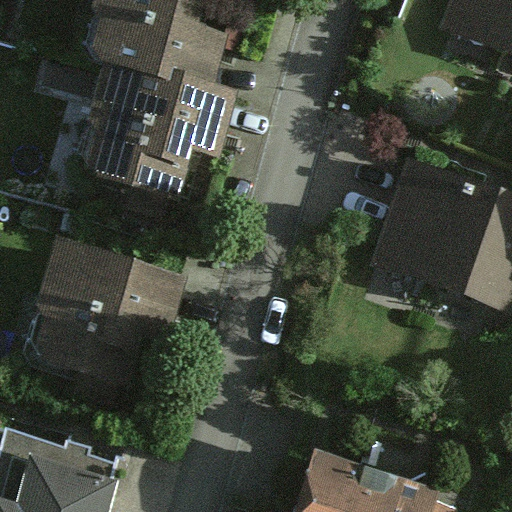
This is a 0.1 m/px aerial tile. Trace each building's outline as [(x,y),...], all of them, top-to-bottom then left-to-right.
[(101,34),(92,63),(209,94),(223,46),(197,38),(208,0),(98,0),(92,22),(101,34)] [(511,0),(460,0),(445,40),(511,66),(511,0)] [(239,103),(209,94),(92,63),(103,81),(86,137),(96,147),(83,189),(176,217),(192,163),(219,171),(239,103)] [(511,320),(511,210),(408,177),(373,286),(509,329),(511,320)] [(132,397),(145,348),(168,354),(185,289),(57,254),(40,319),(51,322),(37,371),(132,397)] [(114,511),(124,477),(8,445),(0,473),(0,511),(114,511)] [(442,511),(445,504),(322,467),(308,511),(442,511)]
